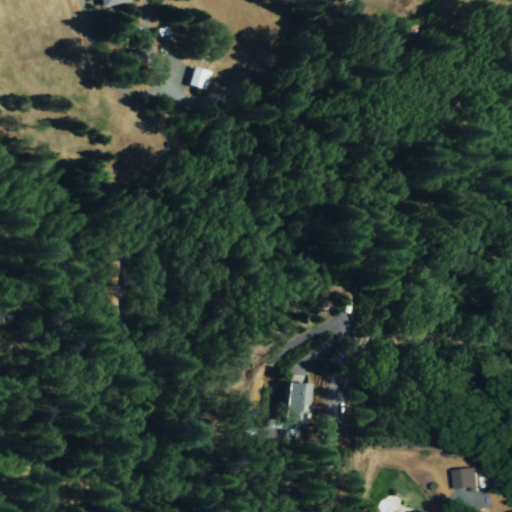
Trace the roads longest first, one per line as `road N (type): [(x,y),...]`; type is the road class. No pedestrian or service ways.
road 1 (residential): [(325,477),(41,468),(0,480)]
road 2 (residential): [(319,511),(336,389),(360,345),(511,347)]
